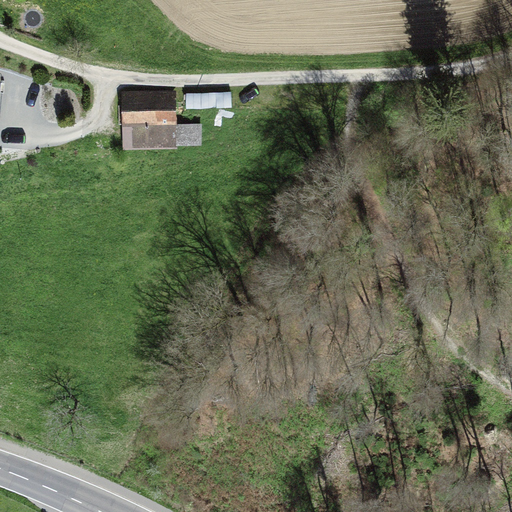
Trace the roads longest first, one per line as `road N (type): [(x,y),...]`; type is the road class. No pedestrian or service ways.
road 1 (track): [(511,54),(409,73),(185,80),(109,77),(0,38)]
road 2 (track): [(511,386),(476,369),(431,318),(353,148),(349,123),(362,74)]
road 3 (track): [(109,77),(96,112),(77,129),(4,128)]
